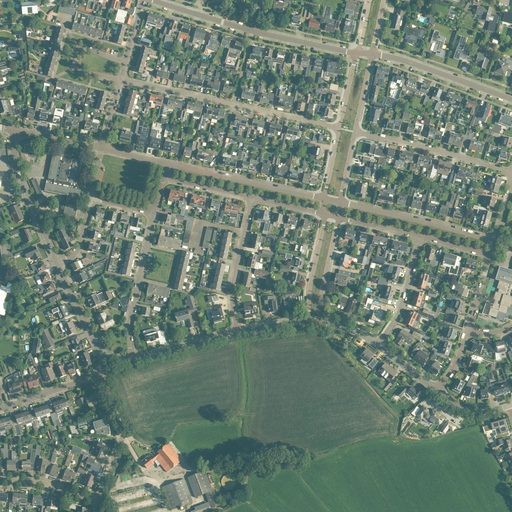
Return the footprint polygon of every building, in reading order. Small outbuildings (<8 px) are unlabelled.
[(113,0),(112,4),(111,8),(118,10),(118,9),(119,7),(120,3),(119,2),(119,0),(113,0)] [(120,3),(119,7),(121,7),(128,9),(129,10),(130,8),(132,1),(129,0),(123,0),(123,1),(121,0),(120,3)] [(284,0),(284,1),(280,0),(279,0),(279,3),(275,2),(273,8),(283,10),(283,8),(284,8),(285,8),(285,7),(286,7),(286,6),(288,6),(288,4),(290,4),(290,0),(284,0)] [(247,12),(249,4),(239,1),(238,5),(240,6),(239,10),(238,10),(241,11),(242,12),(242,11),(247,12)] [(37,2),(33,2),(27,3),(26,3),(22,3),(22,9),(22,15),(38,13),(37,7),(40,7),(39,3),(37,3),(37,2)] [(304,22),(305,18),(309,3),(305,2),(305,6),(304,6),(302,7),(301,14),(297,17),(292,16),(291,23),(292,23),(291,24),(294,25),(294,24),(299,25),(300,21),(301,22),(301,23),(302,23),(303,23),(304,23),(304,22)] [(315,12),(311,11),(312,8),(310,8),(310,7),(318,9),(319,5),(309,2),(309,3),(305,18),(309,19),(309,18),(310,19),(309,27),(319,29),(320,23),(320,21),(324,21),(327,7),(324,6),(321,17),(314,16),(315,12)] [(352,16),(354,7),(346,5),(344,14),(349,15),(352,16)] [(117,15),(115,21),(118,22),(125,24),(130,25),(132,16),(132,15),(133,14),(134,13),(134,12),(134,11),(134,10),(134,9),(134,8),(135,8),(135,7),(135,8),(134,8),(133,8),(132,8),(131,8),(130,8),(129,10),(128,9),(128,11),(127,10),(127,11),(126,11),(125,12),(118,9),(118,10),(118,11),(118,12),(117,15)] [(479,15),(479,19),(489,21),(489,20),(490,20),(487,30),(485,30),(484,34),(494,36),(495,31),(494,31),(496,23),(497,23),(499,17),(490,15),(492,9),(487,7),(487,8),(487,9),(478,7),(477,8),(475,14),(479,15)] [(505,12),(502,22),(511,24),(511,7),(511,13),(505,12)] [(404,9),(398,8),(396,16),(394,15),(391,29),(398,30),(401,17),(403,17),(404,9)] [(326,24),(325,31),(331,32),(333,33),(333,32),(334,33),(335,30),(339,31),(341,22),(329,19),(330,15),(328,15),(328,13),(326,13),(324,21),(323,24),(326,24)] [(156,26),(159,17),(149,14),(147,21),(146,26),(148,27),(149,24),(156,26)] [(348,33),(352,16),(349,15),(348,20),(346,19),(345,24),(343,32),(348,33)] [(165,19),(159,17),(156,26),(162,28),(159,38),(162,39),(163,35),(165,28),(163,27),(165,19)] [(84,33),(86,27),(82,26),(84,19),(81,18),(80,25),(78,31),(84,33)] [(165,28),(163,35),(175,39),(177,33),(180,26),(180,24),(177,23),(176,22),(175,22),(174,22),(171,21),(169,28),(166,27),(165,28)] [(407,21),(404,30),(408,32),(405,39),(408,40),(407,43),(412,44),(413,42),(416,43),(417,38),(422,40),(426,30),(420,28),(420,31),(409,27),(411,23),(407,21)] [(119,25),(117,31),(125,33),(126,27),(119,25)] [(177,33),(175,39),(179,40),(179,39),(180,35),(188,37),(186,43),(189,44),(190,43),(192,37),(188,36),(191,27),(183,25),(182,27),(180,26),(177,33)] [(63,35),(65,29),(58,27),(56,33),(63,35)] [(192,37),(190,43),(194,44),(195,42),(202,45),(206,32),(201,30),(202,30),(198,29),(197,29),(196,31),(194,30),(192,37)] [(123,39),(125,33),(117,31),(116,37),(123,39)] [(434,31),(432,37),(431,41),(435,43),(432,51),(436,53),(435,55),(443,58),(446,52),(441,50),(446,38),(438,36),(439,32),(434,31)] [(52,33),(51,38),(54,39),(62,41),(63,35),(56,33),(56,34),(54,33),(54,34),(52,33)] [(208,46),(207,49),(216,52),(219,41),(217,40),(218,36),(211,34),(209,43),(207,46),(208,46)] [(145,39),(145,37),(142,36),(142,38),(141,38),(140,45),(149,47),(151,41),(145,39)] [(457,48),(453,59),(459,61),(460,58),(471,62),(474,53),(470,52),(469,57),(467,57),(469,52),(463,50),(467,38),(461,36),(457,48)] [(121,45),(123,39),(116,37),(114,43),(121,45)] [(60,47),(62,41),(54,39),(51,38),(50,41),(54,42),(53,45),(60,47)] [(229,46),(230,42),(231,40),(223,38),(220,46),(225,48),(226,45),(229,46)] [(230,53),(228,57),(239,61),(240,59),(236,58),(236,59),(233,58),(234,54),(235,55),(237,50),(242,52),(244,44),(236,42),(236,44),(234,49),(231,48),(230,53)] [(426,42),(424,49),(430,51),(432,44),(426,42)] [(58,53),(60,47),(53,45),(51,51),(58,53)] [(251,49),(250,54),(251,54),(250,59),(259,61),(261,62),(262,56),(260,56),(261,51),(261,49),(254,47),(253,51),(251,50),(252,49),(251,49)] [(149,50),(142,48),(140,54),(147,56),(149,50)] [(266,50),(266,52),(264,59),(269,60),(267,65),(270,66),(269,70),(272,70),(272,67),(273,63),(274,59),(271,58),(273,51),(266,50)] [(485,70),(489,58),(485,56),(485,57),(482,56),(484,52),(479,50),(478,54),(477,54),(477,55),(477,56),(477,59),(476,58),(475,62),(482,65),(481,68),(485,70)] [(58,53),(51,51),(49,57),(56,59),(58,53)] [(283,62),(283,60),(284,60),(285,53),(278,52),(276,59),(274,58),(274,59),(273,63),(282,64),(281,70),(284,71),(286,63),(283,62)] [(146,62),(147,56),(140,54),(138,60),(146,62)] [(295,64),(296,57),(297,56),(290,54),(289,61),(288,61),(287,64),(295,65),(293,72),(296,73),(298,65),(295,64)] [(311,66),(312,62),(309,61),(310,58),(306,57),(305,57),(304,56),(303,57),(302,57),(300,67),(307,68),(306,74),(305,76),(309,77),(311,66)] [(55,65),(56,59),(49,57),(48,63),(55,65)] [(237,71),(240,61),(239,61),(228,57),(226,63),(225,68),(226,68),(233,70),(237,71)] [(311,66),(314,67),(313,71),(316,72),(316,73),(319,74),(320,70),(321,70),(323,61),(315,59),(315,62),(312,62),(311,66)] [(511,59),(511,61),(507,60),(505,63),(498,61),(494,72),(505,76),(507,69),(511,71),(511,70),(511,59)] [(144,68),(146,62),(138,60),(137,66),(144,68)] [(53,72),(55,65),(48,63),(46,70),(53,72)] [(165,66),(166,64),(163,63),(162,68),(159,68),(158,69),(155,68),(154,76),(156,76),(156,77),(162,78),(165,66)] [(333,77),(336,63),(331,63),(331,64),(328,63),(326,72),(325,72),(324,77),(328,78),(330,77),(333,77)] [(343,65),(336,63),(333,77),(337,78),(338,75),(340,75),(342,66),(343,66),(343,65)] [(142,74),(144,68),(137,66),(135,72),(142,74)] [(379,87),(383,68),(378,67),(376,76),(373,86),(370,101),(376,102),(379,87)] [(387,78),(389,70),(383,68),(379,87),(385,89),(385,85),(383,85),(384,78),(387,78)] [(191,78),(190,85),(196,86),(199,73),(199,71),(199,70),(197,69),(196,76),(192,75),(191,78)] [(51,78),(53,72),(46,70),(44,76),(51,78)] [(181,72),(178,71),(177,75),(175,75),(173,81),(179,82),(181,72)] [(199,73),(196,86),(202,87),(202,86),(204,87),(206,79),(207,75),(206,75),(204,76),(201,76),(202,74),(199,73)] [(393,76),(390,88),(394,89),(397,83),(399,84),(400,84),(399,87),(402,88),(405,80),(402,79),(403,77),(402,76),(403,76),(400,75),(397,74),(396,77),(393,76)] [(206,79),(204,87),(207,87),(207,88),(213,90),(215,77),(207,75),(206,79)] [(0,82),(4,82),(3,78),(0,79),(0,90),(12,87),(11,83),(2,85),(0,86),(0,85),(0,82)] [(402,88),(401,91),(405,92),(406,88),(416,92),(418,85),(416,84),(417,81),(408,78),(408,81),(405,80),(402,88)] [(62,89),(64,82),(58,80),(56,87),(62,89)] [(45,82),(44,83),(50,85),(49,91),(53,92),(54,84),(45,82)] [(68,90),(70,84),(64,82),(62,89),(65,90),(64,92),(64,93),(62,100),(64,100),(67,93),(67,90),(68,90)] [(267,97),(268,94),(262,93),(264,85),(263,85),(264,83),(261,82),(260,85),(260,87),(258,93),(262,93),(260,102),(266,104),(267,97)] [(418,85),(416,92),(419,93),(420,91),(427,94),(430,87),(422,83),(421,86),(418,85)] [(74,92),(76,86),(70,84),(68,90),(74,92)] [(224,84),(223,92),(230,94),(231,92),(234,92),(235,87),(232,86),(232,88),(227,87),(228,85),(224,84)] [(80,94),(82,87),(76,86),(74,92),(80,94)] [(247,100),(249,91),(249,90),(240,87),(238,94),(242,95),(241,98),(247,100)] [(439,99),(442,91),(439,90),(440,89),(436,87),(432,97),(431,99),(434,100),(434,99),(438,101),(439,99)] [(130,90),(128,96),(135,98),(137,92),(130,90)] [(274,96),(277,97),(278,90),(275,90),(274,95),(268,93),(268,94),(267,97),(266,104),(272,105),(274,96)] [(287,97),(286,97),(280,96),(282,90),(278,90),(277,97),(280,98),(278,106),(281,107),(281,108),(283,109),(284,108),(287,97)] [(296,101),(296,98),(297,95),(298,90),(295,90),(294,94),(293,97),(287,96),(286,97),(287,97),(284,108),(285,108),(285,109),(288,109),(291,109),(293,102),(292,102),(293,101),(296,101)] [(452,105),(455,96),(448,93),(445,100),(442,99),(440,105),(438,112),(437,113),(441,114),(443,108),(444,108),(447,106),(448,103),(452,105)] [(303,112),(305,104),(305,103),(308,104),(310,94),(307,94),(306,100),(296,98),(296,101),(298,102),(296,111),(303,112)] [(315,101),(314,104),(315,104),(315,105),(320,106),(326,107),(327,107),(328,104),(334,105),(336,96),(328,94),(328,97),(326,96),(326,97),(325,97),(324,102),(319,101),(319,102),(317,101),(317,102),(315,101)] [(134,104),(135,98),(128,96),(126,102),(134,104)] [(156,103),(155,106),(160,107),(159,115),(162,116),(164,107),(165,102),(163,101),(164,98),(157,96),(156,103)] [(459,106),(462,98),(455,96),(452,105),(451,107),(454,108),(457,110),(459,106)] [(29,111),(27,118),(34,120),(35,113),(35,112),(35,111),(38,111),(41,98),(37,97),(34,109),(28,107),(27,111),(29,111)] [(397,102),(387,98),(386,100),(384,105),(395,109),(397,102)] [(174,107),(176,100),(169,99),(167,105),(168,106),(167,109),(174,110),(174,107)] [(6,100),(0,102),(0,108),(11,105),(10,100),(6,101),(6,100)] [(181,109),(183,102),(176,100),(174,107),(181,109)] [(474,111),(477,104),(467,100),(464,110),(469,111),(468,113),(472,115),(470,120),(473,121),(476,114),(473,113),(474,111)] [(193,114),(195,105),(188,103),(186,112),(183,112),(182,117),(185,118),(186,112),(193,114)] [(380,111),(379,111),(380,108),(383,109),(384,106),(380,105),(380,104),(375,103),(373,110),(371,109),(370,113),(371,113),(369,122),(376,123),(378,115),(380,115),(380,111)] [(11,105),(0,108),(0,114),(8,112),(9,114),(14,112),(15,116),(22,114),(19,105),(15,106),(12,106),(11,107),(11,105)] [(201,114),(203,107),(195,105),(193,114),(200,115),(200,114),(201,115),(201,114)] [(320,106),(319,111),(322,112),(324,112),(324,116),(320,116),(319,119),(327,121),(328,118),(331,118),(332,111),(325,110),(326,107),(320,106)] [(478,109),(471,128),(475,130),(479,120),(485,122),(485,120),(486,120),(486,119),(486,117),(487,117),(490,109),(485,107),(485,108),(482,107),(481,109),(482,109),(481,111),(478,109)] [(125,108),(123,114),(130,116),(132,110),(125,108)] [(204,113),(204,116),(206,117),(206,118),(211,119),(214,109),(208,108),(207,112),(206,114),(204,113)] [(217,120),(220,109),(217,109),(217,110),(214,109),(211,119),(217,120),(217,119),(217,120)] [(220,109),(217,120),(221,120),(220,121),(223,121),(226,121),(227,116),(224,116),(225,112),(223,111),(223,110),(220,109)] [(40,114),(39,121),(40,121),(40,122),(42,122),(43,122),(47,122),(48,115),(49,111),(46,111),(41,110),(40,114)] [(52,122),(52,124),(59,125),(61,118),(62,118),(63,114),(58,113),(55,112),(55,115),(54,115),(54,116),(52,122)] [(65,112),(64,116),(67,117),(67,118),(65,126),(71,127),(73,120),(74,117),(69,116),(69,113),(65,112)] [(91,131),(92,124),(93,121),(87,119),(87,115),(84,114),(83,120),(86,121),(84,130),(91,131)] [(501,114),(498,123),(501,124),(511,128),(511,126),(511,124),(511,117),(510,117),(511,117),(504,114),(504,115),(501,114)] [(239,131),(242,117),(239,117),(240,116),(236,115),(236,116),(235,119),(232,118),(230,126),(233,127),(234,122),(238,123),(236,129),(236,131),(239,131)] [(73,120),(71,127),(78,129),(79,122),(80,118),(77,117),(74,117),(73,120)] [(246,125),(247,119),(248,119),(247,119),(248,117),(244,117),(244,118),(242,117),(239,131),(238,133),(241,133),(242,127),(248,128),(249,125),(246,125)] [(399,131),(401,123),(402,123),(403,120),(395,118),(395,122),(393,130),(399,131)] [(434,139),(436,131),(433,130),(434,126),(429,125),(431,118),(428,118),(426,125),(429,126),(428,129),(430,129),(427,138),(434,139)] [(93,121),(92,124),(91,131),(97,133),(99,125),(99,122),(93,120),(93,121)] [(248,128),(247,134),(249,135),(250,135),(250,134),(251,130),(254,130),(253,135),(256,136),(259,121),(253,120),(252,126),(249,125),(248,128)] [(393,130),(395,122),(388,120),(386,129),(393,130)] [(259,121),(256,136),(258,136),(259,134),(259,131),(262,132),(263,130),(263,129),(265,122),(259,121)] [(447,122),(445,129),(444,130),(445,130),(450,132),(452,123),(447,122)] [(266,130),(265,133),(268,134),(274,135),(276,125),(274,124),(271,123),(271,124),(269,128),(267,128),(266,130)] [(415,126),(413,134),(419,136),(421,130),(422,131),(423,125),(416,124),(416,123),(415,123),(415,126)] [(493,129),(492,131),(495,133),(499,134),(502,127),(495,124),(493,129)] [(281,133),(282,126),(282,125),(279,125),(279,126),(276,125),(274,135),(274,137),(277,138),(278,132),(281,133)] [(413,134),(415,126),(408,125),(406,133),(413,134)] [(291,138),(291,141),(294,141),(295,139),(294,139),(295,136),(298,137),(299,131),(300,130),(296,129),(296,128),(294,127),(294,129),(292,138),(291,138)] [(292,138),(294,129),(288,128),(286,134),(287,134),(287,135),(283,134),(282,141),(281,145),(284,146),(286,137),(291,138),(292,138)] [(443,136),(445,130),(444,130),(445,129),(441,128),(440,132),(436,131),(434,139),(440,141),(442,136),(443,136)] [(466,143),(470,129),(467,128),(465,135),(461,134),(460,138),(457,137),(454,145),(461,147),(462,142),(466,143)] [(138,141),(137,144),(145,146),(148,133),(145,132),(144,131),(144,132),(142,131),(142,130),(138,129),(137,134),(135,141),(138,141)] [(475,151),(477,143),(471,141),(473,134),(472,134),(473,130),(470,129),(466,143),(470,144),(469,149),(475,151)] [(160,141),(155,140),(157,131),(152,130),(150,138),(152,139),(150,147),(158,149),(159,148),(159,147),(160,141)] [(126,133),(122,132),(120,140),(130,143),(132,133),(126,131),(126,133)] [(511,144),(511,140),(511,139),(505,138),(503,137),(504,135),(499,134),(495,133),(492,131),(490,136),(500,138),(498,147),(502,148),(502,146),(510,148),(511,145),(511,144)] [(454,145),(457,137),(453,136),(454,133),(450,132),(448,138),(449,138),(448,144),(454,145)] [(314,134),(313,137),(313,142),(325,144),(326,140),(327,136),(325,136),(325,135),(324,136),(314,134)] [(166,140),(163,151),(170,152),(172,144),(173,142),(169,141),(166,140)] [(176,145),(172,144),(170,152),(178,154),(180,143),(177,142),(176,145)] [(195,151),(195,148),(197,143),(194,142),(193,144),(190,143),(188,149),(185,148),(183,155),(190,157),(192,151),(195,151)] [(484,145),(477,143),(475,151),(481,153),(484,145)] [(364,153),(369,154),(376,156),(376,157),(379,158),(378,164),(382,165),(384,157),(385,151),(375,149),(376,146),(366,144),(367,145),(365,153),(364,153)] [(322,158),(324,150),(316,148),(316,151),(315,151),(314,156),(310,155),(309,159),(314,160),(314,159),(318,160),(319,157),(322,158)] [(506,160),(508,154),(505,153),(505,150),(498,148),(496,156),(499,157),(498,158),(506,160)] [(387,157),(384,157),(382,165),(382,167),(384,167),(386,162),(387,163),(387,161),(389,162),(390,156),(396,158),(397,154),(395,153),(395,150),(389,149),(387,157)] [(206,150),(205,153),(204,161),(208,162),(208,161),(211,162),(212,158),(213,158),(214,152),(206,150)] [(205,153),(198,151),(197,154),(198,155),(197,159),(200,159),(199,160),(204,161),(205,153)] [(240,159),(241,154),(242,151),(239,151),(238,157),(235,156),(235,157),(231,156),(229,166),(235,168),(237,161),(237,159),(240,159)] [(405,162),(407,153),(400,152),(398,160),(405,162)] [(411,163),(413,154),(407,153),(405,162),(411,163)] [(229,166),(231,156),(223,154),(221,161),(223,161),(222,165),(229,166)] [(240,159),(239,165),(242,166),(241,169),(247,170),(249,170),(251,159),(252,156),(245,154),(245,155),(241,154),(240,159)] [(77,184),(81,161),(71,159),(71,158),(63,156),(63,157),(52,155),(48,178),(49,178),(48,181),(46,181),(44,191),(67,196),(63,215),(75,218),(77,208),(81,190),(77,190),(78,188),(75,187),(76,184),(79,185),(79,184),(77,184)] [(258,169),(261,155),(260,155),(257,156),(256,161),(251,159),(249,170),(254,172),(255,169),(258,169)] [(420,163),(424,164),(425,157),(419,156),(417,163),(417,164),(414,164),(414,165),(412,171),(415,172),(416,168),(419,169),(420,163)] [(430,166),(432,159),(425,157),(424,164),(423,168),(427,169),(427,165),(430,166)] [(268,175),(270,166),(270,164),(274,164),(275,158),(272,158),(271,161),(268,161),(266,166),(260,164),(259,168),(262,169),(261,173),(268,175)] [(431,172),(429,179),(433,180),(435,176),(436,173),(442,175),(445,163),(439,161),(438,167),(433,165),(432,169),(431,172)] [(361,167),(360,175),(364,176),(372,178),(374,170),(377,171),(378,166),(379,164),(378,164),(370,162),(369,169),(368,168),(368,169),(361,167)] [(442,175),(441,178),(447,180),(451,165),(445,163),(442,175)] [(287,170),(288,171),(288,167),(282,166),(281,169),(276,168),(274,176),(283,178),(284,174),(286,175),(287,170)] [(456,176),(455,178),(463,180),(467,169),(459,167),(457,174),(456,175),(456,176)] [(300,178),(302,171),(302,169),(298,169),(298,171),(297,174),(291,172),(289,180),(296,181),(297,177),(300,178)] [(471,178),(474,171),(467,169),(463,180),(462,183),(466,184),(468,177),(471,178)] [(305,173),(302,183),(309,184),(311,176),(311,174),(307,173),(307,174),(305,173)] [(316,186),(319,174),(312,173),(311,174),(311,176),(309,184),(316,186)] [(34,176),(38,193),(43,192),(38,175),(34,176)] [(492,177),(490,184),(499,186),(501,179),(492,177)] [(387,190),(380,189),(380,188),(381,188),(382,182),(378,181),(378,184),(377,188),(376,193),(379,194),(378,200),(378,201),(381,201),(381,200),(385,201),(387,190)] [(356,193),(360,194),(359,197),(364,198),(367,185),(358,183),(357,187),(356,188),(355,192),(356,193)] [(499,186),(490,184),(488,191),(497,193),(499,186)] [(394,191),(397,192),(398,186),(395,185),(393,190),(387,189),(387,190),(385,201),(388,202),(388,203),(391,204),(391,203),(392,203),(394,191)] [(176,200),(178,192),(171,191),(169,198),(168,198),(168,201),(172,202),(172,199),(176,200)] [(407,195),(403,194),(404,191),(399,194),(398,196),(397,204),(399,204),(400,205),(400,206),(401,206),(402,206),(403,206),(404,205),(405,206),(407,195)] [(184,194),(178,192),(176,200),(175,202),(179,203),(179,204),(178,207),(180,208),(180,209),(182,209),(180,215),(184,216),(185,210),(186,205),(183,205),(184,201),(183,201),(184,194)] [(196,208),(199,197),(192,196),(191,203),(190,203),(189,206),(193,207),(196,208)] [(493,208),(496,199),(484,196),(483,200),(486,201),(484,208),(486,209),(489,210),(490,207),(493,208)] [(206,199),(199,197),(196,208),(200,208),(204,209),(205,206),(204,206),(206,199)] [(413,200),(411,207),(420,209),(421,206),(424,207),(425,202),(425,201),(425,200),(422,199),(413,197),(413,200)] [(218,211),(220,202),(212,200),(210,209),(218,211)] [(427,203),(426,210),(434,213),(436,207),(438,207),(440,202),(428,200),(427,203)] [(230,215),(232,205),(226,203),(224,214),(221,214),(220,217),(218,224),(222,225),(223,218),(224,214),(227,215),(230,215)] [(447,216),(449,208),(450,204),(446,203),(445,207),(441,206),(439,214),(447,216)] [(18,205),(10,208),(17,223),(21,221),(22,221),(24,220),(22,216),(19,209),(21,208),(19,205),(18,205)] [(239,206),(232,205),(230,215),(230,216),(230,217),(237,219),(239,206)] [(474,205),(473,208),(478,210),(476,217),(481,218),(490,220),(492,213),(485,212),(486,209),(484,208),(474,205)] [(460,208),(460,211),(455,210),(453,218),(461,220),(462,216),(464,216),(465,213),(466,209),(464,209),(460,208)] [(103,221),(105,211),(97,209),(95,219),(103,221)] [(258,219),(257,221),(266,223),(267,221),(268,213),(261,211),(260,215),(259,215),(258,219)] [(110,212),(108,221),(115,222),(117,214),(110,212)] [(283,216),(276,214),(273,225),(270,224),(269,231),(272,232),(273,226),(275,227),(277,223),(283,225),(283,226),(284,219),(282,219),(283,216)] [(125,234),(116,232),(115,235),(127,238),(128,235),(129,230),(131,225),(128,224),(130,217),(122,215),(120,223),(124,224),(123,230),(126,230),(125,234)] [(176,217),(171,216),(164,215),(163,222),(174,225),(176,217)] [(295,228),(297,219),(289,217),(288,224),(287,229),(291,230),(291,227),(295,228)] [(476,217),(474,223),(488,227),(490,220),(481,218),(476,217)] [(131,225),(130,230),(139,232),(140,229),(142,220),(135,219),(134,221),(132,220),(131,225)] [(304,221),(304,225),(302,229),(306,230),(306,229),(311,230),(312,223),(304,221)] [(33,240),(28,229),(21,233),(25,244),(33,240)] [(64,229),(57,232),(66,250),(73,247),(64,229)] [(357,240),(357,237),(355,236),(355,232),(346,230),(345,238),(354,240),(353,242),(351,247),(355,248),(357,240)] [(99,234),(92,232),(90,239),(97,241),(99,234)] [(225,232),(223,239),(231,240),(232,234),(225,232)] [(357,237),(357,240),(359,241),(358,243),(366,245),(368,235),(360,234),(360,237),(357,237)] [(264,244),(265,238),(273,240),(273,242),(278,243),(279,237),(266,235),(265,238),(262,237),(254,235),(253,242),(259,243),(264,244)] [(374,248),(375,245),(379,246),(380,238),(374,237),(372,244),(369,243),(367,251),(366,257),(370,258),(372,252),(370,252),(371,247),(374,248)] [(385,248),(386,244),(387,240),(380,238),(379,246),(383,247),(382,248),(384,250),(385,251),(383,257),(376,256),(375,259),(384,261),(385,262),(385,261),(386,258),(388,251),(385,251),(386,248),(385,248)] [(229,247),(231,240),(223,239),(222,245),(229,247)] [(399,251),(400,243),(393,241),(391,249),(391,250),(391,253),(394,254),(395,250),(399,251)] [(89,244),(87,251),(96,253),(99,244),(90,242),(90,244),(89,244)] [(258,247),(259,243),(253,242),(251,248),(259,250),(260,247),(258,247)] [(1,243),(0,243),(0,247),(0,248),(2,260),(12,258),(10,245),(1,243)] [(137,244),(136,244),(129,243),(128,249),(135,251),(137,244)] [(408,244),(400,243),(399,251),(398,255),(397,257),(398,258),(396,265),(401,266),(403,261),(400,261),(402,252),(406,253),(409,253),(410,248),(407,247),(408,244)] [(228,253),(229,247),(222,245),(220,252),(228,253)] [(294,245),(293,252),(296,252),(305,255),(307,247),(300,245),(298,245),(294,245)] [(38,253),(35,247),(24,252),(27,258),(32,256),(34,260),(41,258),(39,253),(38,253)] [(134,257),(135,251),(128,249),(127,256),(134,257)] [(428,249),(425,259),(431,260),(430,264),(434,265),(436,258),(433,257),(434,255),(435,251),(428,249)] [(189,259),(190,253),(183,251),(181,258),(189,259)] [(226,260),(228,253),(220,252),(219,258),(226,260)] [(260,263),(261,257),(265,258),(267,258),(266,262),(272,263),(274,256),(265,254),(265,255),(259,253),(258,256),(250,254),(248,260),(260,263)] [(286,257),(292,259),(290,266),(302,269),(303,261),(300,260),(301,257),(287,254),(286,257)] [(370,258),(352,254),(350,254),(349,257),(341,255),(339,262),(340,262),(339,266),(345,268),(346,263),(347,264),(348,260),(351,261),(352,258),(359,259),(358,263),(366,265),(366,264),(369,265),(370,258)] [(450,267),(449,273),(449,274),(456,276),(460,263),(455,261),(456,257),(445,254),(443,263),(443,265),(450,267)] [(132,264),(134,257),(127,256),(124,255),(123,262),(125,262),(132,264)] [(187,266),(189,259),(181,258),(180,264),(187,266)] [(248,260),(247,267),(255,269),(255,268),(258,269),(260,263),(248,260)] [(477,263),(467,260),(465,267),(463,268),(460,268),(458,276),(461,277),(463,272),(467,273),(468,269),(480,272),(480,269),(476,268),(477,263)] [(38,265),(37,262),(30,266),(33,271),(36,270),(38,274),(41,272),(47,269),(44,262),(38,265)] [(78,262),(71,265),(74,271),(81,268),(78,262)] [(131,270),(132,264),(125,262),(124,269),(131,270)] [(224,272),(225,265),(217,263),(216,270),(224,272)] [(186,272),(187,266),(180,264),(178,270),(186,272)] [(81,274),(77,276),(80,283),(86,280),(87,281),(92,279),(88,271),(95,268),(93,265),(80,272),(81,274)] [(389,266),(387,272),(389,273),(399,276),(401,269),(389,266)] [(486,302),(483,314),(488,316),(489,315),(496,318),(496,319),(504,321),(505,318),(507,319),(511,316),(511,314),(511,270),(502,267),(500,267),(497,275),(496,280),(499,281),(500,281),(499,283),(497,289),(499,289),(498,293),(496,292),(494,300),(495,300),(494,304),(492,304),(486,302)] [(129,277),(131,270),(124,269),(122,275),(129,277)] [(184,279),(186,272),(178,270),(177,277),(184,279)] [(222,278),(224,272),(216,270),(215,276),(222,278)] [(345,271),(345,273),(344,275),(343,274),(341,275),(341,276),(336,275),(335,279),(334,280),(335,280),(334,284),(345,286),(347,278),(355,280),(356,274),(345,271)] [(42,275),(41,272),(38,274),(34,275),(37,282),(40,280),(42,284),(45,282),(51,280),(48,272),(42,275)] [(287,272),(287,277),(292,278),(291,281),(290,285),(294,286),(295,282),(298,283),(300,275),(297,275),(293,274),(291,273),(287,272)] [(422,272),(421,274),(419,280),(430,284),(432,278),(437,279),(438,276),(422,272)] [(252,274),(246,273),(244,280),(251,281),(254,282),(257,282),(257,280),(254,279),(254,278),(251,278),(252,274)] [(397,282),(399,276),(389,273),(387,279),(389,280),(397,282)] [(221,285),(222,278),(215,276),(213,283),(221,285)] [(183,285),(184,279),(177,277),(176,283),(183,285)] [(251,281),(244,280),(243,286),(249,288),(251,281)] [(379,280),(378,284),(382,285),(382,287),(383,288),(382,292),(385,293),(393,295),(395,289),(387,286),(388,283),(385,282),(379,280)] [(431,284),(430,284),(419,280),(417,287),(425,289),(428,290),(429,287),(430,287),(431,284)] [(465,287),(460,285),(461,283),(456,281),(453,280),(451,285),(456,287),(454,294),(466,298),(468,291),(464,289),(464,287),(465,287)] [(42,284),(37,286),(38,289),(40,288),(41,292),(45,290),(46,293),(47,293),(54,290),(56,289),(52,282),(47,285),(45,282),(42,284)] [(0,285),(0,290),(7,293),(11,294),(14,285),(8,283),(6,287),(0,285)] [(181,292),(183,285),(176,283),(174,290),(181,292)] [(219,291),(221,285),(213,283),(212,289),(219,291)] [(154,295),(156,286),(149,284),(147,293),(154,295)] [(161,297),(163,287),(156,286),(154,295),(161,297)] [(169,298),(170,291),(171,289),(163,287),(161,297),(169,298)] [(0,290),(0,295),(4,297),(2,304),(3,305),(0,314),(4,316),(9,303),(4,301),(7,293),(0,290)] [(55,293),(54,290),(47,293),(46,293),(43,295),(39,297),(41,300),(43,299),(42,297),(43,297),(45,300),(49,298),(51,303),(61,298),(58,291),(55,293)] [(96,294),(87,298),(92,308),(112,299),(109,291),(103,294),(102,293),(101,293),(96,295),(96,294)] [(292,298),(291,292),(285,293),(285,297),(283,298),(284,307),(289,307),(289,310),(297,309),(296,301),(292,302),(291,298),(292,298)] [(375,297),(374,300),(380,301),(388,304),(389,300),(391,301),(393,295),(385,293),(382,292),(381,295),(379,295),(379,298),(375,297)] [(426,295),(423,294),(418,293),(418,292),(417,292),(415,292),(413,299),(424,302),(426,295)] [(186,311),(175,314),(176,317),(175,317),(176,319),(177,322),(187,320),(189,328),(194,327),(190,313),(193,312),(198,311),(193,296),(185,295),(190,309),(186,310),(186,311)] [(341,295),(338,305),(339,304),(348,307),(346,312),(351,314),(351,312),(354,305),(356,301),(341,295)] [(448,295),(446,299),(451,301),(449,307),(451,308),(450,311),(459,314),(460,311),(462,311),(464,303),(459,302),(460,299),(448,295)] [(275,296),(271,297),(264,298),(265,305),(268,304),(269,312),(277,311),(275,296)] [(129,298),(120,302),(123,307),(122,307),(121,311),(127,312),(128,305),(127,305),(129,298)] [(423,305),(424,302),(413,299),(412,305),(419,307),(420,307),(423,308),(424,305),(423,305)] [(256,302),(247,303),(244,304),(246,319),(253,318),(253,314),(257,313),(257,314),(258,314),(256,302)] [(53,310),(48,312),(49,316),(55,314),(58,312),(61,320),(65,318),(68,316),(65,309),(66,309),(64,305),(56,309),(53,310)] [(224,319),(221,305),(214,307),(215,312),(210,313),(212,321),(213,321),(214,323),(222,321),(222,320),(224,319)] [(368,322),(375,325),(376,321),(380,323),(382,317),(384,311),(380,310),(381,308),(371,305),(370,310),(374,311),(373,314),(373,316),(370,315),(368,322)] [(143,308),(142,315),(151,317),(151,314),(152,310),(143,308)] [(459,314),(450,311),(446,310),(445,313),(450,315),(448,322),(458,325),(461,317),(458,317),(459,314)] [(410,311),(407,317),(415,321),(417,322),(418,322),(419,322),(421,317),(427,319),(428,315),(427,314),(423,313),(418,311),(417,314),(410,311)] [(110,317),(107,319),(104,313),(97,317),(100,322),(99,322),(102,329),(105,328),(105,329),(112,326),(111,325),(114,323),(110,317)] [(407,317),(404,324),(412,327),(415,328),(417,325),(418,322),(417,322),(415,321),(407,317)] [(66,321),(59,324),(63,333),(67,332),(68,336),(76,332),(75,328),(74,328),(73,326),(73,325),(72,322),(69,323),(68,320),(66,321)] [(450,325),(446,324),(439,322),(438,325),(445,327),(443,332),(446,332),(447,333),(446,337),(454,340),(455,335),(456,335),(456,334),(455,334),(456,331),(457,332),(457,331),(449,329),(450,325)] [(41,332),(48,348),(52,347),(54,346),(47,329),(41,332)] [(145,337),(144,338),(145,340),(146,340),(146,342),(151,340),(151,342),(156,340),(155,339),(159,338),(157,332),(156,329),(152,330),(153,333),(144,336),(145,337)] [(399,337),(395,342),(400,346),(404,340),(410,344),(415,338),(415,337),(421,340),(423,336),(420,335),(415,332),(413,331),(411,336),(402,330),(398,336),(399,337)] [(73,338),(70,339),(73,345),(74,344),(75,348),(77,352),(73,353),(72,354),(73,356),(78,354),(77,353),(82,351),(81,349),(85,348),(82,342),(81,343),(80,341),(79,339),(74,341),(73,338)] [(450,350),(452,345),(447,343),(448,342),(440,339),(438,346),(439,347),(442,348),(450,350)] [(35,340),(32,354),(40,356),(42,345),(40,345),(41,341),(35,340)] [(496,343),(498,351),(499,354),(507,352),(504,342),(496,343)] [(474,343),(471,351),(474,352),(475,353),(474,355),(479,356),(480,354),(481,354),(483,348),(490,349),(490,353),(495,353),(494,345),(482,344),(481,346),(474,343)] [(417,353),(414,358),(416,360),(418,359),(420,361),(419,362),(422,365),(428,357),(420,350),(421,348),(418,345),(414,351),(417,353)] [(448,356),(450,350),(442,348),(439,347),(438,351),(433,348),(432,350),(435,352),(434,354),(438,356),(439,354),(448,356)] [(361,352),(359,355),(362,358),(360,361),(367,367),(368,366),(372,369),(378,362),(373,359),(371,358),(374,355),(366,349),(363,353),(362,352),(361,352)] [(93,364),(87,352),(80,356),(85,368),(93,364)] [(28,363),(26,364),(27,368),(29,367),(30,367),(35,365),(31,353),(29,354),(27,361),(28,363)] [(434,354),(430,360),(433,362),(438,356),(434,354)] [(495,362),(490,360),(475,355),(474,355),(473,356),(472,356),(472,358),(472,360),(469,359),(467,366),(473,368),(472,370),(478,372),(478,370),(476,369),(477,368),(478,365),(479,365),(480,365),(481,365),(482,364),(483,363),(483,362),(489,364),(490,364),(495,365),(495,362)] [(66,367),(67,369),(70,376),(76,373),(74,368),(76,367),(73,360),(71,361),(72,364),(66,367)] [(436,361),(429,370),(436,375),(441,369),(437,366),(439,364),(436,361)] [(54,372),(52,369),(55,368),(53,363),(45,366),(46,369),(42,370),(46,382),(55,379),(53,372),(54,372)] [(67,369),(66,367),(65,363),(62,364),(63,365),(56,368),(60,378),(66,375),(64,371),(66,371),(65,369),(67,369)] [(389,367),(385,364),(379,371),(387,378),(386,379),(389,381),(397,372),(393,370),(392,371),(389,368),(389,367)] [(23,380),(24,385),(25,387),(29,385),(30,388),(29,387),(33,386),(33,387),(39,385),(36,376),(23,380)] [(18,381),(8,385),(11,393),(17,391),(17,392),(22,391),(20,386),(24,385),(22,378),(18,379),(18,381)] [(465,383),(458,380),(453,388),(454,388),(453,390),(454,391),(459,394),(460,392),(461,392),(465,383)] [(506,380),(505,380),(499,382),(503,394),(510,392),(507,384),(506,380)] [(388,382),(382,388),(386,392),(392,385),(388,382)] [(503,394),(499,382),(492,384),(494,388),(496,396),(503,394)] [(427,390),(426,390),(421,385),(416,391),(412,388),(407,393),(416,401),(422,394),(423,395),(424,395),(426,393),(425,392),(427,390)] [(477,390),(480,391),(479,387),(473,385),(472,389),(469,388),(466,395),(470,396),(470,397),(474,398),(477,390)] [(485,390),(481,391),(482,395),(481,395),(481,400),(486,399),(486,398),(489,398),(488,390),(487,390),(487,387),(485,387),(485,390)] [(404,388),(398,395),(401,398),(407,391),(404,388)] [(93,394),(85,398),(90,408),(97,404),(93,394)] [(66,399),(59,401),(62,409),(69,406),(66,399)] [(63,412),(62,409),(59,401),(53,404),(56,412),(57,414),(63,412)] [(47,405),(41,408),(44,419),(47,418),(46,415),(50,413),(47,405)] [(440,423),(444,418),(437,413),(436,412),(433,410),(431,412),(423,406),(416,415),(419,418),(419,417),(421,419),(423,416),(433,424),(435,422),(439,425),(440,424),(440,423)] [(44,419),(41,408),(34,410),(37,418),(40,417),(42,420),(44,419)] [(31,420),(29,414),(28,412),(22,414),(25,425),(32,423),(33,428),(34,428),(35,432),(38,431),(34,420),(31,421),(31,420)] [(25,425),(22,414),(15,416),(18,425),(15,426),(17,433),(20,432),(19,427),(25,425)] [(12,427),(10,420),(10,418),(3,419),(6,431),(13,429),(14,434),(17,433),(15,426),(12,427)] [(90,430),(90,433),(108,435),(110,435),(110,433),(110,431),(109,429),(109,427),(108,425),(107,425),(106,423),(107,423),(106,421),(105,419),(93,423),(95,428),(90,430)] [(505,419),(491,423),(491,424),(493,431),(498,429),(500,434),(495,437),(497,440),(507,437),(507,436),(506,433),(508,432),(509,432),(507,426),(506,426),(506,425),(507,425),(505,419)] [(511,447),(511,442),(511,440),(506,441),(505,438),(497,440),(498,446),(504,444),(506,452),(510,450),(510,448),(511,447)] [(74,442),(72,445),(84,451),(86,447),(74,442)] [(94,444),(93,448),(96,449),(96,450),(97,450),(94,456),(101,459),(104,453),(106,453),(109,446),(99,442),(98,445),(94,444)] [(182,461),(168,443),(157,452),(158,453),(150,459),(149,457),(142,463),(147,469),(154,463),(153,462),(156,459),(167,472),(182,461)] [(18,451),(12,451),(11,461),(7,461),(7,466),(7,468),(8,470),(16,470),(15,466),(18,466),(18,451)] [(83,455),(82,460),(86,462),(86,463),(91,465),(90,469),(98,472),(101,465),(89,461),(91,458),(83,455)] [(39,459),(37,468),(37,471),(45,473),(46,468),(48,468),(49,462),(39,459)] [(23,460),(19,460),(19,466),(22,466),(22,467),(23,470),(30,470),(30,462),(31,462),(31,460),(26,460),(26,462),(23,462),(23,460)] [(54,465),(50,474),(57,477),(58,475),(58,474),(59,474),(59,473),(60,469),(57,468),(57,466),(54,465)] [(73,473),(73,474),(69,472),(70,470),(67,468),(63,479),(70,481),(71,479),(72,478),(74,479),(76,474),(73,473)] [(228,482),(228,485),(236,484),(236,470),(223,470),(223,482),(228,482)] [(212,492),(205,473),(168,487),(175,506),(212,492)] [(86,478),(83,484),(91,488),(94,481),(95,481),(96,478),(88,474),(86,478)] [(27,500),(28,495),(21,495),(20,503),(19,505),(19,506),(26,507),(26,509),(29,509),(29,508),(29,505),(30,503),(30,500),(27,500)] [(40,505),(41,497),(34,496),(32,506),(36,507),(37,505),(40,505)] [(47,509),(46,511),(49,511),(50,511),(51,507),(55,507),(58,508),(58,503),(56,503),(56,501),(56,499),(55,499),(55,498),(52,497),(52,499),(48,498),(47,508),(46,509),(47,509)] [(77,511),(78,511),(77,511),(86,511),(88,511),(88,509),(82,508),(82,506),(71,503),(69,508),(77,510),(77,511)]
